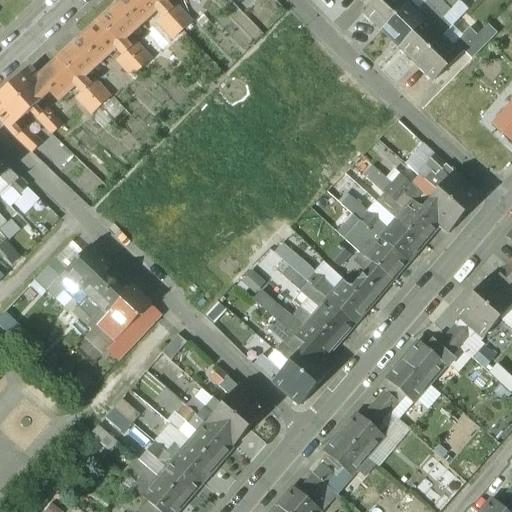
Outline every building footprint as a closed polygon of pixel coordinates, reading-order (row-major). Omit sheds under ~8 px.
[(122,0),(118,4),(140,27),(156,13),(160,9),(151,0),(122,0)] [(151,0),(160,9),(165,5),(170,0),(151,0)] [(377,0),(363,14),(381,31),(405,5),(400,0),(377,0)] [(437,0),(427,0),(415,14),(423,22),(441,3),(437,0)] [(441,3),(423,22),(431,30),(449,11),(441,3)] [(125,42),(140,27),(118,4),(98,23),(119,47),(125,42)] [(171,11),(165,5),(160,9),(166,16),(171,11)] [(405,5),(381,31),(398,48),(423,22),(415,14),(405,5)] [(191,23),(176,6),(171,11),(166,16),(181,32),(191,23)] [(166,16),(160,9),(156,13),(162,19),(166,16)] [(181,32),(166,16),(162,19),(157,24),(172,41),(181,32)] [(431,30),(423,22),(398,48),(415,65),(440,39),(431,30)] [(79,40),(101,64),(116,50),(119,47),(98,23),(79,40)] [(477,38),(463,53),(471,61),(497,35),(487,27),(476,38),(477,38)] [(468,30),(450,48),(459,57),(463,53),(477,38),(476,38),(468,30)] [(440,39),(415,65),(433,82),(459,57),(450,48),(440,39)] [(83,80),(101,64),(79,40),(57,60),(79,84),(83,80)] [(130,49),(125,42),(119,47),(126,53),(130,49)] [(150,61),(135,44),(130,49),(126,53),(141,70),(150,61)] [(126,53),(119,47),(116,50),(122,57),(126,53)] [(141,70),(126,53),(122,57),(116,62),(131,79),(141,70)] [(49,94),(57,103),(74,88),(79,84),(57,60),(37,78),(49,94)] [(37,78),(28,70),(7,89),(29,113),(34,108),(49,94),(37,78)] [(90,87),(83,80),(79,84),(85,91),(90,87)] [(109,98),(94,82),(90,87),(85,91),(100,107),(109,98)] [(85,91),(79,84),(74,88),(81,95),(85,91)] [(29,113),(7,89),(0,95),(0,122),(8,132),(29,113)] [(100,107),(85,91),(81,95),(76,100),(90,116),(100,107)] [(511,105),(493,126),(511,142),(511,105)] [(34,108),(29,113),(35,120),(40,115),(34,108)] [(40,115),(35,120),(51,137),(61,128),(45,111),(40,115)] [(20,134),(15,139),(31,154),(40,144),(24,129),(20,134)] [(15,130),(11,135),(15,139),(20,134),(15,130)] [(445,166),(434,156),(426,164),(438,174),(442,171),(445,166)] [(8,170),(0,177),(0,179),(7,187),(16,178),(8,170)] [(480,197),(452,173),(436,192),(464,216),(480,197)] [(400,176),(392,185),(404,195),(408,191),(412,187),(400,176)] [(16,178),(7,187),(19,198),(27,189),(16,178)] [(404,195),(392,185),(385,194),(397,204),(401,200),(404,195)] [(424,206),(408,191),(404,195),(409,199),(412,202),(421,210),(424,206)] [(464,216),(436,192),(424,206),(421,210),(439,226),(448,233),(464,216)] [(367,214),(352,200),(345,209),(360,222),(367,214)] [(421,210),(412,202),(396,221),(423,245),(439,226),(421,210)] [(380,224),(367,214),(360,222),(372,233),(376,236),(380,232),(376,229),(380,224)] [(423,245),(396,221),(387,232),(380,239),(408,263),(423,245)] [(372,233),(360,222),(353,231),(365,241),(369,237),(372,233)] [(384,228),(380,224),(376,229),(380,232),(376,236),(380,239),(387,232),(383,229),(384,228)] [(408,263),(380,239),(365,257),(373,264),(392,281),(408,263)] [(5,242),(0,247),(0,253),(11,267),(20,259),(5,242)] [(66,272),(65,274),(83,291),(101,272),(108,265),(89,247),(66,272)] [(348,255),(339,247),(328,259),(338,268),(348,255)] [(365,257),(360,262),(368,269),(373,264),(365,257)] [(64,310),(83,291),(65,274),(66,272),(53,262),(34,281),(64,310)] [(368,269),(351,289),(370,306),(392,281),(373,264),(368,269)] [(511,269),(508,266),(494,281),(508,293),(511,289),(511,269)] [(258,293),(267,281),(252,269),(242,282),(258,293)] [(101,272),(83,291),(108,314),(125,296),(101,272)] [(327,286),(314,275),(307,284),(320,294),(324,290),(327,286)] [(494,281),(489,277),(472,296),(499,319),(511,304),(511,296),(508,293),(494,281)] [(351,289),(343,283),(327,301),(355,324),(370,306),(351,289)] [(320,294),(307,284),(300,293),(316,307),(324,297),(320,294)] [(125,296),(108,314),(96,327),(114,343),(151,305),(133,288),(125,296)] [(499,319),(472,296),(456,315),(461,319),(475,332),(483,338),(499,319)] [(93,331),(108,314),(90,297),(74,314),(93,331)] [(355,324),(327,301),(312,319),(339,342),(355,324)] [(159,318),(151,305),(114,343),(107,351),(117,362),(159,318)] [(6,313),(0,318),(0,327),(26,352),(36,341),(6,313)] [(299,326),(283,313),(276,321),(292,335),(299,326)] [(339,342),(312,319),(296,338),(304,345),(323,361),(339,342)] [(461,319),(446,337),(460,350),(475,332),(461,319)] [(292,335),(276,321),(268,330),(284,344),(288,339),(300,350),(304,345),(296,338),(292,335)] [(161,355),(170,362),(186,344),(177,337),(161,355)] [(446,337),(432,354),(446,366),(460,350),(446,337)] [(432,354),(418,342),(402,361),(430,385),(446,366),(432,354)] [(323,361),(304,345),(300,350),(289,364),(316,388),(332,369),(323,361)] [(277,370),(260,356),(253,365),(269,379),(277,370)] [(402,361),(385,380),(391,385),(405,397),(413,404),(430,385),(402,361)] [(316,388),(289,364),(272,383),(300,406),(316,388)] [(231,380),(219,369),(211,378),(223,389),(226,385),(231,380)] [(391,385),(376,402),(391,414),(405,397),(391,385)] [(265,410),(238,387),(222,405),(249,428),(265,410)] [(206,409),(194,398),(187,406),(199,417),(202,413),(206,409)] [(114,409),(131,424),(132,425),(139,416),(121,400),(114,409)] [(376,402),(361,419),(376,432),(391,414),(376,402)] [(249,428),(222,405),(207,423),(233,446),(249,428)] [(199,417),(187,406),(179,416),(191,426),(195,422),(199,417)] [(122,433),(131,424),(114,409),(105,419),(122,433)] [(361,419),(356,415),(339,434),(368,457),(384,439),(376,432),(361,419)] [(199,417),(195,422),(198,425),(203,420),(199,417)] [(233,446),(207,423),(190,442),(217,465),(233,446)] [(110,454),(118,445),(98,427),(90,437),(110,454)] [(175,445),(163,434),(155,443),(167,454),(171,450),(175,445)] [(339,434),(323,453),(328,457),(343,470),(351,477),(368,457),(339,434)] [(217,465),(190,442),(175,460),(201,484),(217,465)] [(167,454),(155,443),(147,452),(160,463),(163,458),(167,454)] [(328,457),(313,475),(328,487),(343,470),(328,457)] [(201,484),(175,460),(159,479),(186,502),(201,484)] [(143,482),(131,471),(122,481),(135,492),(139,487),(143,482)] [(313,475),(298,493),(305,499),(309,495),(316,501),(328,487),(313,475)] [(176,511),(186,502),(159,479),(142,498),(158,511),(176,511)] [(143,490),(139,487),(135,492),(138,495),(143,490)] [(298,493),(293,488),(277,507),(283,511),(319,511),(305,499),(298,493)] [(511,511),(511,489),(498,505),(506,511),(511,511)] [(506,511),(498,505),(492,500),(481,511),(506,511)]
